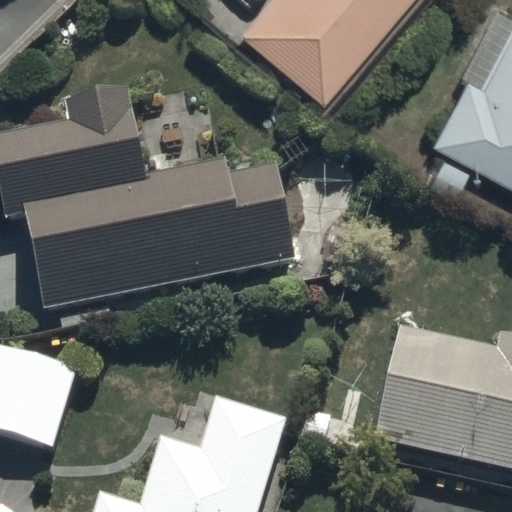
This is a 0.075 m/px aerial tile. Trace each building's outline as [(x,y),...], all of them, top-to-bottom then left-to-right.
[(268,0),(236,34),(324,107),(413,0),(268,0)] [(454,204),(470,173),(511,194),(511,30),(482,89),(468,82),(431,153),(444,159),(427,190),(454,204)] [(0,186),(9,233),(27,230),(46,329),(302,280),(283,181),(235,190),(232,175),(150,191),(133,103),(67,116),(71,143),(0,152),(0,186)] [(499,363),(403,344),(377,462),(511,492),(511,330),(508,350),(502,349),(499,363)] [(77,383),(0,362),(0,446),(56,462),(77,383)] [(204,464),(162,454),(145,511),(106,511),(102,511),(269,511),(291,436),(218,415),(204,464)]
